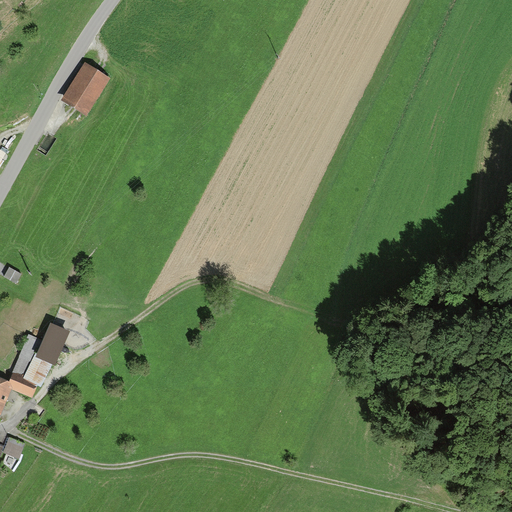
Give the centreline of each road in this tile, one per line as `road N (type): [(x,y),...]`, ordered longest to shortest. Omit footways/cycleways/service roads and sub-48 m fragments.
road 1 (track): [(11,425),(105,468),(200,454),(455,511)]
road 2 (track): [(339,324),(210,279),(182,288),(108,339),(34,402)]
road 3 (residential): [(112,0),(0,193)]
